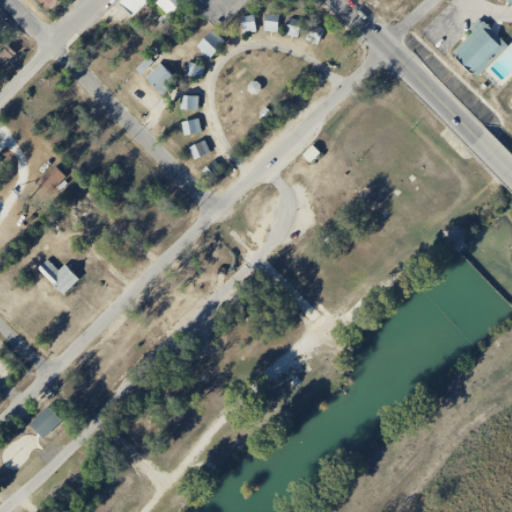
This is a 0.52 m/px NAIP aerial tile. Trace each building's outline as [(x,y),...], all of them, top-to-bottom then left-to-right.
[(60,0),(49,11),(38,0),(60,0)] [(188,0),(138,0),(129,9),(144,24),(160,8),(180,28),(198,10),(188,0)] [(264,31),(276,32),(279,15),(266,13),(264,31)] [(256,33),(255,15),(241,17),(243,35),(256,33)] [(284,34),(298,38),(303,22),(289,18),(284,34)] [(249,39),(263,37),(261,19),(247,21),(249,39)] [(484,21),(505,42),(509,46),(482,73),(478,78),(452,53),(484,21)] [(304,39),(318,45),(325,29),(311,23),(304,39)] [(214,30),(227,43),(210,59),(197,46),(214,30)] [(0,69),(17,54),(8,44),(0,51),(0,69)] [(159,63),(144,78),(165,98),(180,84),(159,63)] [(188,63),(184,76),(201,81),(205,68),(188,63)] [(199,97),(199,111),(180,111),(180,97),(199,97)] [(199,119),(202,133),(186,137),(182,123),(199,119)] [(205,141),(211,153),(195,160),(190,148),(205,141)] [(311,163),(320,154),(313,147),(304,157),(311,163)] [(310,161),(319,169),(328,159),(320,151),(310,161)] [(0,162),(0,184),(1,185),(12,173),(0,162)] [(216,162),(224,173),(210,183),(202,171),(216,162)] [(53,192),(67,178),(56,167),(42,182),(53,192)] [(64,172),(49,187),(60,198),(75,183),(64,172)] [(73,271),(67,278),(55,266),(43,279),(72,304),(88,285),(73,271)] [(63,422),(48,407),(30,426),(44,441),(63,422)]
